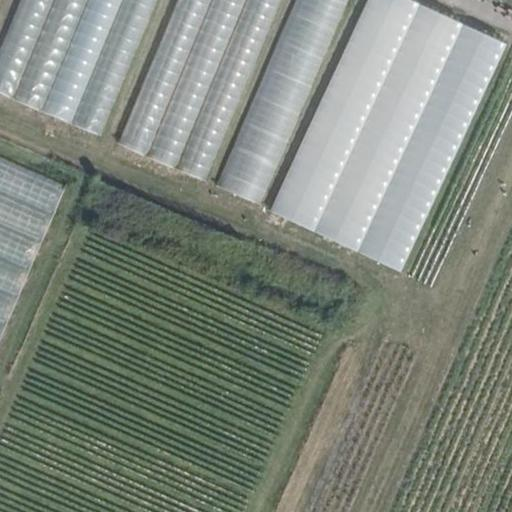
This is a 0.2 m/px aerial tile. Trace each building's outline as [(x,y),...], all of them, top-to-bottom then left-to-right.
[(52,0),(18,0),(0,45),(0,98),(10,103),(52,0)] [(89,0),(52,0),(10,103),(42,115),(89,0)] [(126,0),(89,0),(42,115),(73,129),(126,0)] [(100,140),(158,0),(126,0),(73,129),(100,140)] [(145,158),(211,0),(179,0),(119,146),(145,158)] [(248,0),(211,0),(145,158),(177,170),(248,0)] [(205,181),(281,0),(248,0),(177,170),(205,181)] [(348,0),(294,0),(214,186),(259,206),(348,0)] [(316,234),(422,10),(402,0),(367,0),(268,212),(316,234)] [(359,255),(465,28),(422,10),(316,234),(359,255)] [(402,274),(507,48),(465,28),(359,255),(402,274)] [(0,340),(65,186),(0,158),(0,340)]
